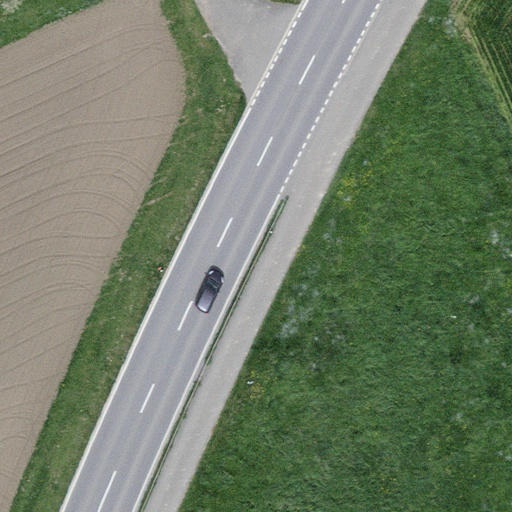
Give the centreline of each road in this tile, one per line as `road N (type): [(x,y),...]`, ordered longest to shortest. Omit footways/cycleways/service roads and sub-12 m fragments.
road 1 (secondary): [(97,511),(216,247),(345,0)]
road 2 (track): [(404,0),(274,256),(161,511)]
